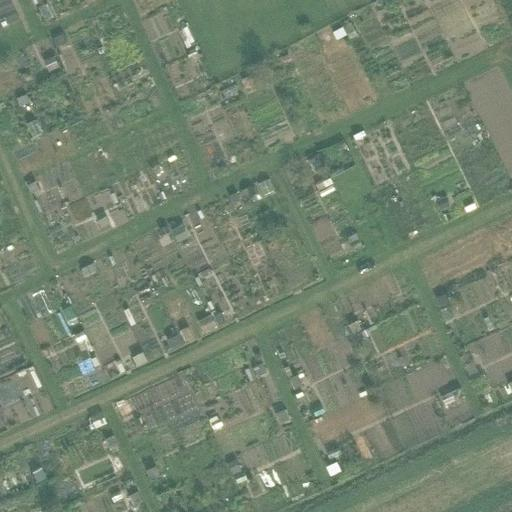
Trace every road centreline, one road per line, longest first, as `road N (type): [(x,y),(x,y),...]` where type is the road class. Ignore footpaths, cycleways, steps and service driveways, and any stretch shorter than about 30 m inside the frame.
road 1 (track): [(0,443),(511,200)]
road 2 (track): [(0,86),(76,240),(90,244),(226,185)]
road 3 (track): [(511,50),(226,185)]
road 4 (track): [(226,185),(147,0)]
